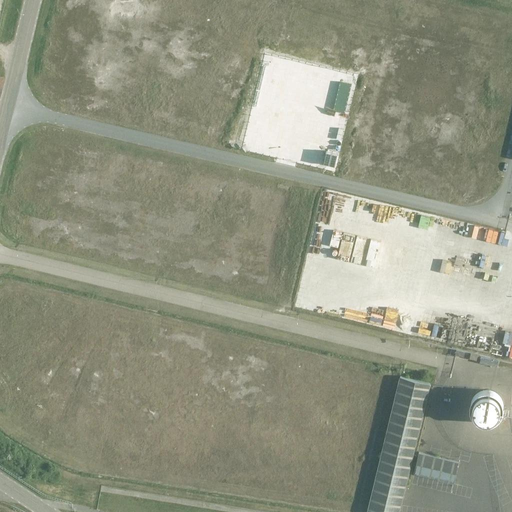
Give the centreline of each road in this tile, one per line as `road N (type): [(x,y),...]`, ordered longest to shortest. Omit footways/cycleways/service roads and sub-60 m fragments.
road 1 (unclassified): [(511,376),(0,257)]
road 2 (unclassified): [(499,223),(7,107)]
